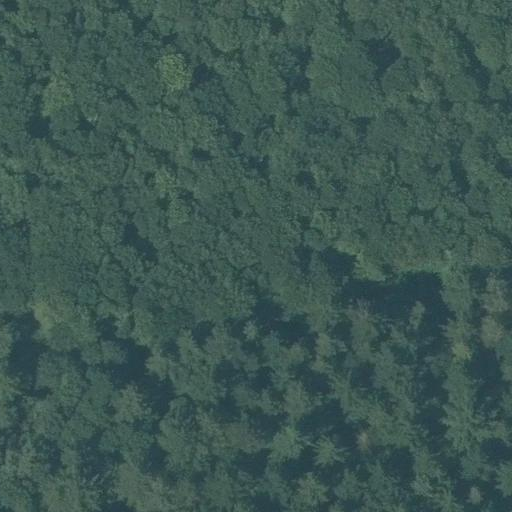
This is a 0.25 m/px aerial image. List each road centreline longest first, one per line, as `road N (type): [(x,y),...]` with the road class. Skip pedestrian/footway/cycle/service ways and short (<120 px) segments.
road 1 (track): [(0,371),(511,264)]
road 2 (track): [(309,306),(428,0)]
